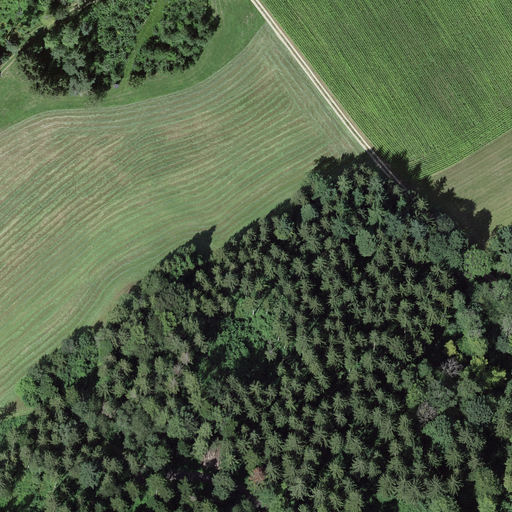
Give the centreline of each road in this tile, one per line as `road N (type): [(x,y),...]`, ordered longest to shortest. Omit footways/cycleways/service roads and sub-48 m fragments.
road 1 (track): [(511,296),(436,232),(251,0)]
road 2 (unclassified): [(265,511),(235,487),(175,473),(131,480),(85,511)]
road 3 (track): [(154,474),(49,414),(0,420)]
